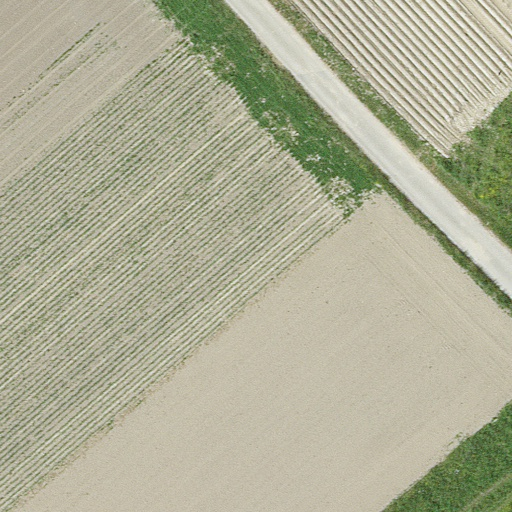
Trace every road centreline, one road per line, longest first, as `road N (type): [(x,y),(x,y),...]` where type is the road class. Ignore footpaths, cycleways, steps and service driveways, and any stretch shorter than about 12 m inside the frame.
road 1 (motorway): [(511,30),(0,315)]
road 2 (unclassified): [(511,277),(244,0)]
road 3 (motorway): [(399,511),(511,448)]
